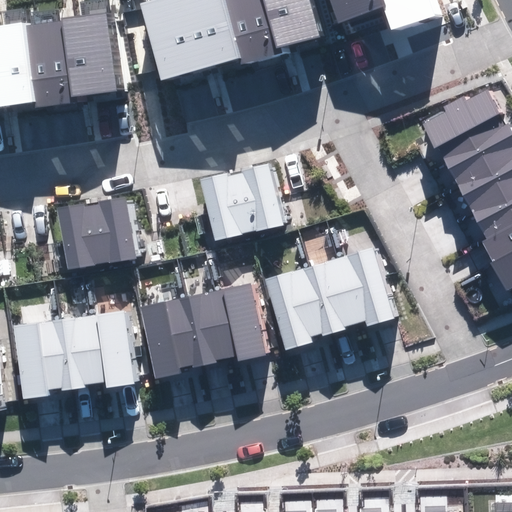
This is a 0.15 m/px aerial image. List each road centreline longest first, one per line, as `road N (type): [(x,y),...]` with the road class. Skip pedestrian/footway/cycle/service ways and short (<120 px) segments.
road 1 (residential): [(103,461),(255,445),(487,365)]
road 2 (residential): [(0,169),(100,157),(345,90)]
road 3 (residential): [(487,365),(345,90)]
road 4 (residential): [(345,90),(511,23)]
